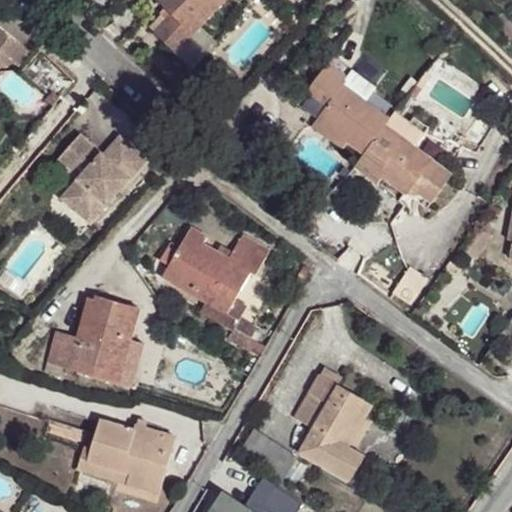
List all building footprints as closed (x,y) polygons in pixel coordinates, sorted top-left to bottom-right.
[(159,0),(175,14),(157,33),(175,51),(225,0),(159,0)] [(0,24),(0,47),(19,62),(29,49),(0,24)] [(0,47),(0,66),(19,62),(0,47)] [(347,80),(327,65),(304,95),(322,109),(310,127),(339,150),(344,145),(359,156),(384,124),(387,119),(363,100),(342,84),(347,80)] [(347,80),(342,84),(363,100),(372,90),(350,74),(347,80)] [(387,119),(384,124),(414,146),(423,134),(393,114),(387,119)] [(414,146),(384,124),(359,156),(351,168),(374,185),(379,178),(403,196),(415,179),(425,184),(417,195),(428,203),(450,175),(414,146)] [(80,133),(57,157),(71,171),(79,162),(93,146),(80,133)] [(87,170),(78,180),(86,188),(70,206),(89,223),(144,162),(147,159),(143,156),(121,137),(102,155),(87,170)] [(93,146),(79,162),(87,170),(102,155),(93,146)] [(78,180),(60,198),(70,206),(86,188),(78,180)] [(188,229),(161,276),(202,301),(209,290),(232,303),(249,272),(214,251),(202,243),(205,238),(188,229)] [(218,245),(214,251),(249,272),(254,274),(267,250),(241,235),(230,251),(218,245)] [(413,267),(396,291),(413,303),(431,279),(413,267)] [(202,301),(197,312),(227,328),(240,308),(232,303),(209,290),(202,301)] [(55,333),(46,362),(62,367),(116,383),(129,342),(137,309),(97,297),(96,301),(88,299),(76,339),(55,333)] [(139,346),(129,342),(116,383),(126,388),(139,346)] [(62,367),(46,362),(43,373),(58,376),(62,367)] [(365,407),(324,382),(297,428),(315,437),(301,460),(351,490),(367,463),(351,454),(342,449),(365,407)] [(377,412),(365,407),(342,449),(351,454),(377,412)] [(133,430),(99,419),(90,448),(87,462),(126,475),(124,486),(156,495),(174,436),(145,428),(146,423),(136,421),(133,430)] [(257,441),(245,462),(287,488),(300,466),(257,441)] [(90,448),(82,446),(76,470),(124,486),(126,475),(87,462),(90,448)] [(314,511),(258,480),(240,508),(218,493),(205,511),(314,511)]
